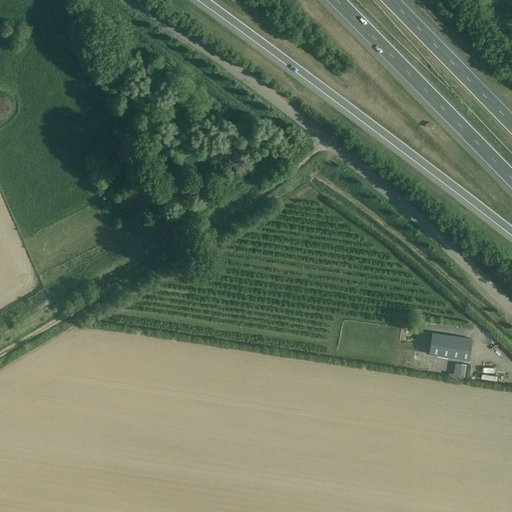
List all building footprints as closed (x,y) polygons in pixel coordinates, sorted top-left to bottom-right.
[(178,179),(172,183),(174,187),(181,184),(178,179)] [(411,340),(411,332),(397,331),(397,339),(411,340)] [(432,332),(428,354),(468,360),(471,339),(432,332)] [(460,371),(459,377),(465,378),(466,372),(467,365),(461,364),(460,371)] [(479,377),(491,377),(492,366),(480,365),(479,377)]
